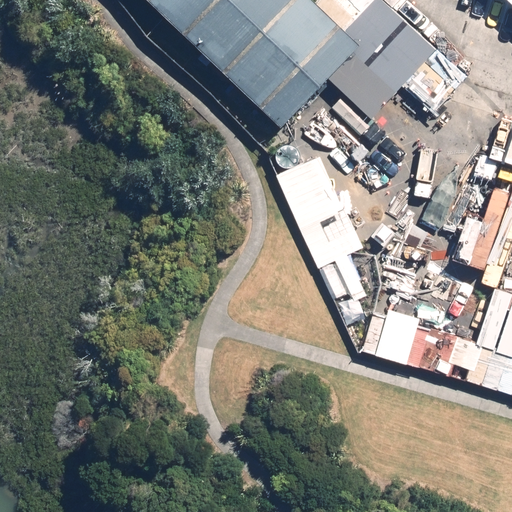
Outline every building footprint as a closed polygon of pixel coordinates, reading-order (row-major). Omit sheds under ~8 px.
[(326,0),(163,0),(292,123),(370,42),(326,0)] [(384,20),(376,30),(423,70),(444,47),(415,22),(403,36),(384,20)] [(342,215),(308,230),(326,268),(342,261),(335,244),(341,242),(348,258),(360,253),(342,215)] [(477,313),(497,317),(505,276),(485,272),(477,313)] [(365,345),(379,354),(398,320),(384,312),(365,345)]
